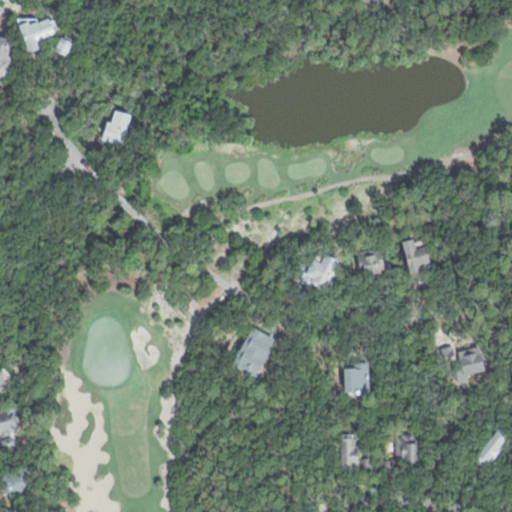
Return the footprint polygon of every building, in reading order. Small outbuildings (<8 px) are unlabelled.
[(14,24),(26,19),(30,27),(48,19),(54,31),(35,40),(40,50),(29,55),(14,24)] [(0,35),(11,37),(6,78),(0,76),(0,35)] [(60,36),(74,42),(67,56),(54,50),(60,36)] [(109,108),(132,115),(122,151),(99,144),(109,108)] [(400,241),(410,238),(414,248),(424,245),(431,262),(419,265),(421,272),(410,275),(400,241)] [(354,252),(380,246),(385,269),(360,275),(354,252)] [(301,262),(295,273),(303,277),(301,282),(308,286),(311,284),(328,290),(341,261),(322,253),(320,264),(314,260),(312,266),(301,262)] [(341,364),(368,362),(370,392),(343,394),(341,364)] [(0,368),(3,368),(8,391),(0,392),(0,368)] [(0,407),(13,404),(19,429),(13,430),(16,444),(0,447),(0,407)] [(502,424),(511,432),(511,438),(488,468),(475,457),(502,424)] [(339,429),(358,430),(358,456),(371,456),(370,469),(338,468),(339,429)] [(396,434),(420,434),(419,466),(395,466),(396,434)] [(384,457),(394,457),(393,469),(383,469),(384,457)] [(0,474),(9,499),(35,489),(26,464),(0,474)]
